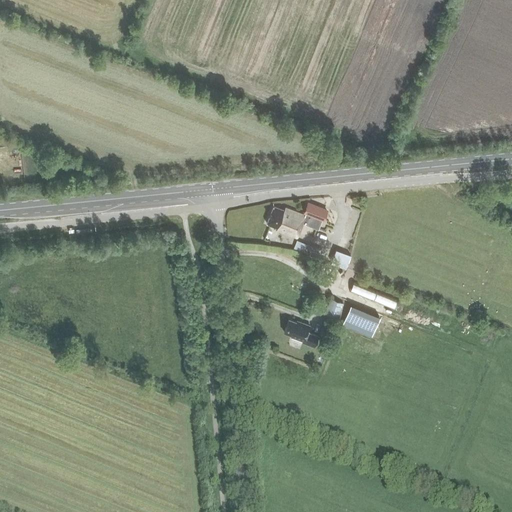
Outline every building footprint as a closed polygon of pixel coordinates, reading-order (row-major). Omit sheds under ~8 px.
[(283,210),(273,205),(266,223),(276,227),(275,229),(296,237),(302,222),(315,227),(318,218),(323,219),(327,210),(308,203),(304,212),(306,213),(305,215),(284,207),(283,210)] [(297,240),(294,248),(318,257),(321,248),(297,240)] [(350,255),(335,249),(330,262),(340,266),(345,268),(350,255)] [(352,284),(349,292),(394,306),(397,298),(352,284)] [(342,303),(330,299),(324,314),(336,319),(342,303)] [(313,347),(317,336),(306,332),(309,325),(302,322),(302,324),(288,319),(283,332),(291,335),(290,336),(302,341),(302,343),(313,347)]
